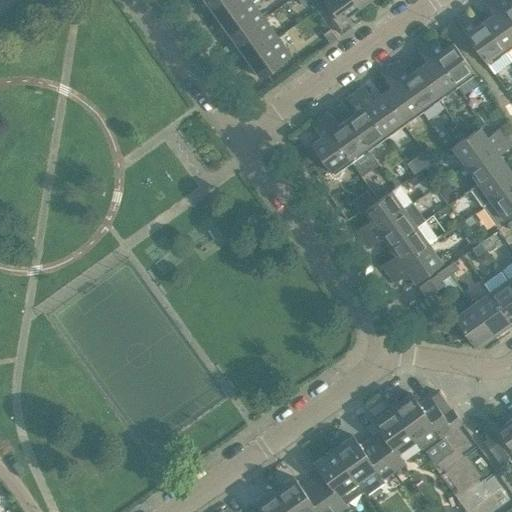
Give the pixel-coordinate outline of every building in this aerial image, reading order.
[(220,21),(250,0),(210,0),(207,3),(220,21)] [(233,40),(264,18),(250,0),(220,21),(233,40)] [(358,7),(353,0),(324,0),(339,21),(358,7)] [(511,47),(511,23),(495,0),(483,0),(483,1),(492,14),(483,21),(506,52),(511,47)] [(511,0),(510,2),(508,0),(495,0),(511,23),(511,0)] [(506,52),(483,21),(475,27),(465,13),(456,20),(494,73),(511,60),(506,52)] [(246,59),(277,37),(264,18),(233,40),(246,59)] [(336,38),(330,29),(323,34),(329,43),(336,38)] [(433,36),(425,42),(457,87),(475,74),(453,43),(443,49),(440,44),(433,36)] [(260,78),(291,56),(277,37),(246,59),(260,78)] [(425,42),(416,48),(422,57),(426,62),(417,68),(439,100),(457,87),(425,42)] [(398,61),(389,67),(422,112),(439,100),(417,68),(408,74),(404,69),(398,61)] [(389,67),(381,73),(387,82),(390,87),(382,93),(404,125),(422,112),(389,67)] [(363,86),(354,92),(387,137),(404,125),(382,93),(373,100),(369,94),(363,86)] [(354,92),(345,98),(352,107),(355,112),(347,118),(369,150),(387,137),(354,92)] [(484,108),(477,112),(483,121),(490,116),(484,108)] [(328,111),(319,117),(351,162),(351,163),(361,177),(379,164),(369,150),(347,118),(338,125),(334,120),(328,111)] [(319,117),(310,124),(316,132),(320,137),(311,144),(313,147),(328,168),(333,175),(351,163),(351,162),(319,117)] [(465,165),(506,135),(500,127),(486,136),(479,127),(452,147),(465,165)] [(505,163),(499,154),(511,144),(511,143),(506,135),(465,165),(477,183),(505,163)] [(313,147),(303,154),(318,175),(328,168),(313,147)] [(482,206),(511,184),(511,170),(511,172),(505,163),(477,183),(469,188),(482,206)] [(421,172),(410,179),(414,185),(425,178),(421,172)] [(394,175),(389,179),(395,187),(399,185),(400,184),(394,175)] [(444,180),(436,186),(444,196),(451,191),(444,180)] [(511,211),(511,184),(482,206),(495,224),(511,211)] [(365,223),(356,229),(363,238),(404,209),(412,203),(399,185),(395,187),(391,190),(378,200),(363,210),(370,219),(365,223)] [(404,209),(363,238),(369,247),(378,241),(383,237),(389,246),(416,226),(425,220),(412,203),(404,209)] [(390,258),(381,264),(388,273),(429,244),(437,238),(425,220),(416,226),(389,246),(395,255),(390,258)] [(494,243),(489,236),(480,242),(485,249),(494,243)] [(485,249),(480,242),(471,248),(477,256),(485,249)] [(429,244),(388,273),(394,282),(403,276),(408,272),(414,282),(442,262),(429,244)] [(459,268),(454,261),(445,267),(450,274),(459,268)] [(511,262),(501,271),(506,279),(511,286),(511,262)] [(450,274),(445,267),(436,273),(441,281),(450,274)] [(511,286),(506,279),(501,271),(483,283),(489,291),(509,320),(511,317),(511,286)] [(435,287),(429,279),(418,286),(424,295),(431,290),(435,287)] [(424,295),(409,306),(416,317),(439,301),(431,290),(424,295)] [(509,320),(489,291),(471,304),(494,336),(506,328),(503,324),(509,320)] [(494,336),(471,304),(453,317),(464,332),(473,345),(480,341),(483,344),(494,336)] [(464,332),(453,317),(446,322),(457,337),(464,332)] [(411,393),(392,407),(415,439),(422,449),(460,422),(452,410),(444,415),(436,404),(425,412),(418,403),(411,393)] [(392,407),(373,420),(380,430),(386,439),(376,447),(393,470),(404,462),(397,452),(415,439),(392,407)] [(505,422),(496,428),(511,450),(511,411),(506,415),(509,419),(505,422)] [(352,435),(333,449),(356,481),(363,491),(365,493),(383,480),(382,478),(393,470),(376,447),(366,454),(359,445),(352,435)] [(492,436),(484,441),(501,464),(508,459),(492,436)] [(333,449),(314,462),(321,472),(328,481),(318,489),(334,511),(363,491),(356,481),(333,449)] [(294,477),(275,490),(290,511),(333,511),(334,511),(318,489),(317,489),(307,496),(301,487),(294,477)] [(290,511),(275,490),(256,504),(261,511),(290,511)]
